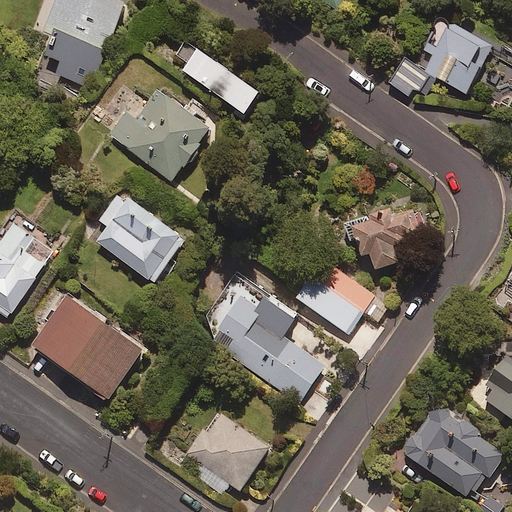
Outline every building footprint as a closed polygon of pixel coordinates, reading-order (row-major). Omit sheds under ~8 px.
[(125,0),(57,0),(44,32),(55,37),(49,50),(62,56),(57,70),(91,84),(125,0)] [(345,0),(326,0),(339,8),(345,0)] [(494,46),(443,16),(425,47),(435,53),(427,66),(404,52),(387,81),(411,96),(416,87),(427,93),(438,76),(467,93),(494,46)] [(263,85),(190,34),(174,56),(247,107),(263,85)] [(212,126),(160,86),(137,117),(128,111),(111,133),(172,179),(212,126)] [(187,236),(122,189),(100,218),(108,224),(97,240),(155,281),(187,236)] [(425,223),(412,199),(376,208),(348,224),(352,230),(357,227),(380,267),(402,255),(394,241),(425,223)] [(55,237),(19,213),(0,240),(0,310),(9,316),(47,261),(29,249),(34,241),(46,249),(55,237)] [(391,303),(324,256),(297,294),(350,332),(365,310),(379,320),(391,303)] [(297,315),(244,277),(204,333),(299,402),(326,364),(284,333),(297,315)] [(145,344),(67,290),(33,340),(80,372),(78,374),(110,396),(145,344)] [(511,342),(489,376),(497,381),(487,396),(511,413),(511,342)] [(479,426),(440,398),(403,449),(468,495),(478,480),(484,485),(508,451),(477,429),(479,426)] [(272,444),(220,407),(189,451),(202,460),(193,472),(223,492),(230,481),(240,488),(272,444)] [(500,511),(505,505),(489,494),(479,508),(484,511),(500,511)]
